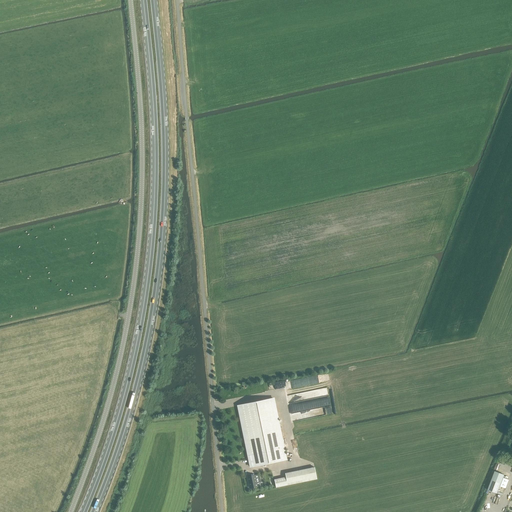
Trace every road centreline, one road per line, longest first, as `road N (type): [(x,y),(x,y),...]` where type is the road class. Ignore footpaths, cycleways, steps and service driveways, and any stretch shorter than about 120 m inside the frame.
road 1 (primary): [(93,511),(130,409),(160,255),(164,125),(153,0)]
road 2 (unclassified): [(70,511),(117,369),(136,257),(141,156),(129,0)]
road 3 (primary): [(142,0),(154,145),(149,257),(130,368),(83,511)]
road 4 (unclassified): [(221,511),(176,0)]
